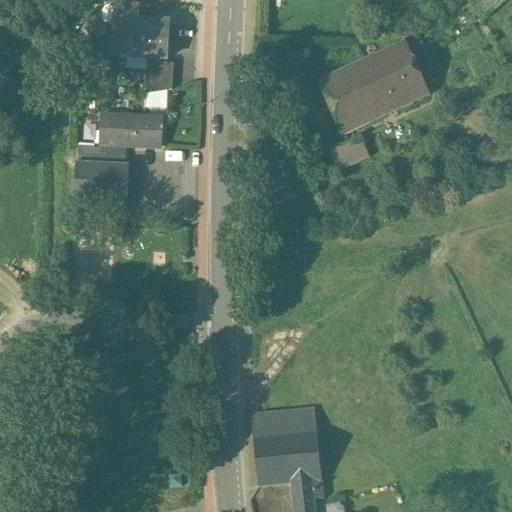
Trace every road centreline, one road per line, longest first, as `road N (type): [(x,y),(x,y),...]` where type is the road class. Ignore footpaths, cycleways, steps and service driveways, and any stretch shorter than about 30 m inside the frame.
road 1 (tertiary): [(221,312),(234,0)]
road 2 (residential): [(0,349),(39,312),(106,305),(221,312)]
road 3 (tertiary): [(235,511),(221,312)]
